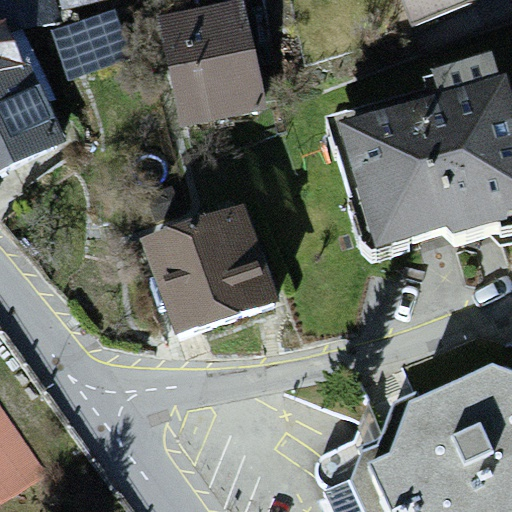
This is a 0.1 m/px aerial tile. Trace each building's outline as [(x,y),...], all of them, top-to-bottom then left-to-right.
[(0,0),(0,34),(51,25),(39,0),(0,0)] [(248,21),(169,35),(189,144),(268,130),(248,21)] [(0,180),(59,151),(20,44),(0,46),(0,180)] [(511,88),(345,141),(385,265),(392,273),(407,280),(511,246),(511,88)] [(251,229),(150,266),(185,360),(286,323),(251,229)] [(511,511),(511,393),(502,390),(421,427),(403,473),(381,486),(396,511),(511,511)]
